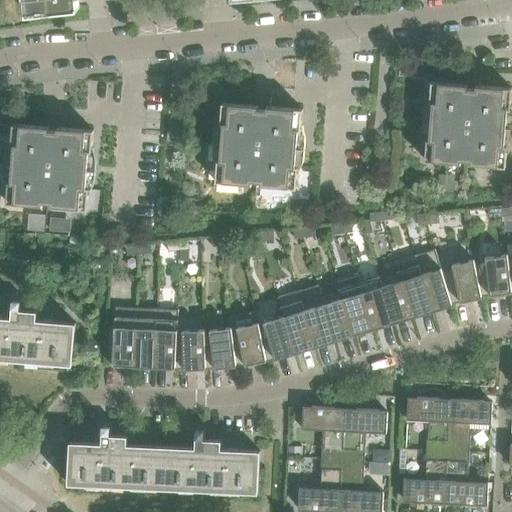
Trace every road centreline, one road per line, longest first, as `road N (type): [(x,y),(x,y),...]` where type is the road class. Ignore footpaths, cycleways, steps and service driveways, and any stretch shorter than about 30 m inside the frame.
road 1 (residential): [(0,498),(58,410),(75,399),(246,399),(511,329)]
road 2 (residential): [(0,62),(511,7)]
